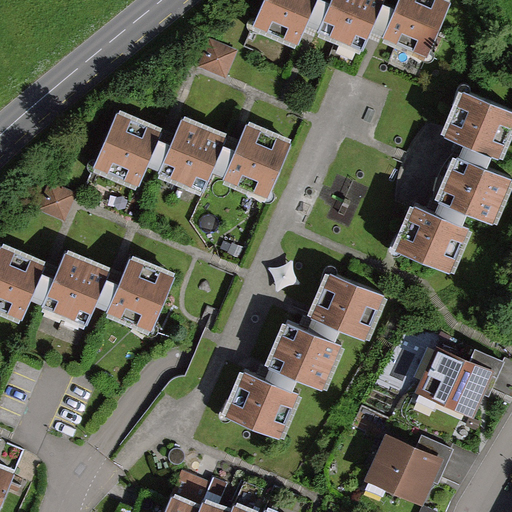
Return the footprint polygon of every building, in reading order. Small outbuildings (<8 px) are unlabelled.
[(315,0),(261,0),(254,18),(299,37),(308,17),(315,0)] [(315,0),(308,17),(322,23),(331,0),(315,0)] [(383,0),(331,0),(322,23),(320,26),(364,45),(373,24),(383,0)] [(383,0),(373,24),(385,30),(397,3),(389,0),(383,0)] [(428,51),(450,0),(398,0),(397,3),(385,30),(384,32),(428,51)] [(226,76),(238,47),(209,36),(198,65),(226,76)] [(499,154),(511,123),(511,105),(463,85),(444,130),(464,139),(492,150),(499,154)] [(160,133),(163,126),(118,107),(95,161),(139,180),(148,160),(160,133)] [(225,141),(228,133),(184,115),(174,139),(162,167),(161,170),(205,188),(213,168),(225,141)] [(269,194),(293,140),(249,120),(237,146),(226,173),(225,175),(269,194)] [(148,160),(162,167),(174,139),(160,133),(148,160)] [(492,150),(464,139),(459,149),(487,161),(492,150)] [(213,168),(226,173),(237,146),(225,141),(213,168)] [(494,218),(511,177),(511,172),(487,161),(459,149),(458,148),(438,193),(440,194),(468,206),(494,218)] [(66,219),(78,191),(49,179),(37,207),(66,219)] [(468,206),(440,194),(434,208),(462,220),(468,206)] [(450,269),(470,224),(462,220),(434,208),(415,199),(395,244),(450,269)] [(42,266),(45,259),(0,240),(0,304),(21,313),(30,293),(42,266)] [(107,274),(110,266),(66,248),(56,272),(44,300),(43,303),(87,321),(95,301),(107,274)] [(151,328),(175,273),(131,254),(119,279),(108,306),(107,309),(151,328)] [(30,293),(44,300),(56,272),(42,266),(30,293)] [(364,338),(384,294),(329,270),(309,314),(312,315),(339,327),(364,338)] [(95,301),(108,306),(119,279),(107,274),(95,301)] [(339,327),(312,315),(306,327),(333,339),(339,327)] [(321,386),(340,342),(333,339),(306,327),(286,318),(267,361),(269,363),(297,375),(321,386)] [(415,385),(474,412),(484,392),(489,395),(506,358),(475,344),(471,353),(438,337),(415,385)] [(297,375),(269,363),(263,377),(291,389),(297,375)] [(278,436),(298,392),(291,389),(263,377),(243,368),(224,413),(278,436)] [(364,473),(424,501),(434,480),(438,482),(454,447),(422,432),(418,440),(386,425),(364,473)] [(0,504),(16,467),(0,460),(0,504)] [(161,511),(168,497),(144,488),(137,506),(120,499),(115,511),(161,511)] [(195,511),(200,500),(172,488),(168,497),(161,511),(195,511)] [(228,511),(232,504),(204,492),(200,500),(195,511),(228,511)] [(261,511),(262,510),(234,498),(232,504),(228,511),(261,511)] [(286,511),(265,503),(262,510),(261,511),(286,511)] [(436,511),(437,509),(423,503),(418,511),(436,511)]
